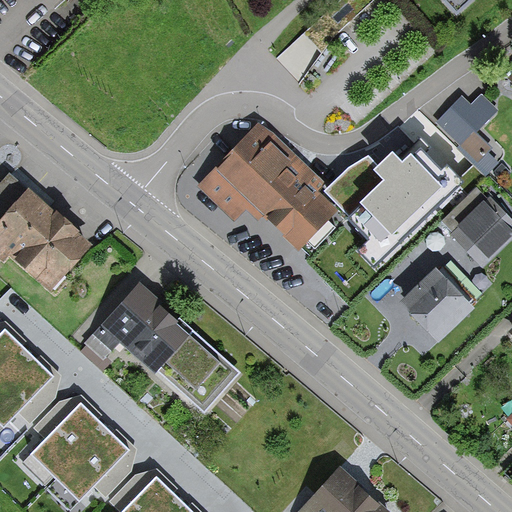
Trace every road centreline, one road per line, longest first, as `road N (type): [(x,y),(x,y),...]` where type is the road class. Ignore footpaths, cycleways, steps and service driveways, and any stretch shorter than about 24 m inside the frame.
road 1 (primary): [(499,511),(134,205)]
road 2 (residential): [(134,205),(219,110),(249,107),(318,141),(364,141),(511,29)]
road 3 (primary): [(134,205),(0,94)]
